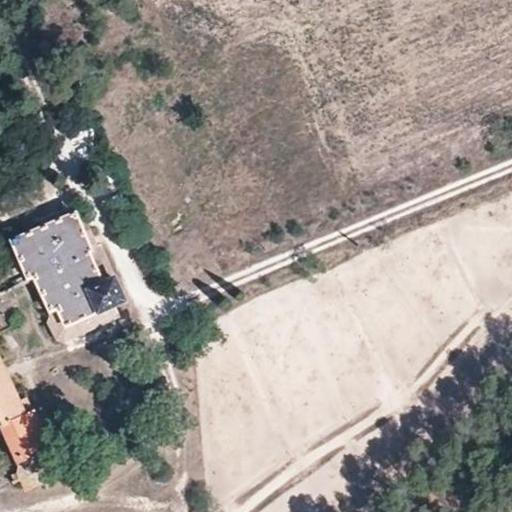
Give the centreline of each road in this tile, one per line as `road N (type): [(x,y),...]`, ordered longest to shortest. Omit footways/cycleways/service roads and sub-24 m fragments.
road 1 (track): [(511,165),(197,294),(67,145),(0,29)]
road 2 (track): [(35,511),(124,497),(195,511)]
